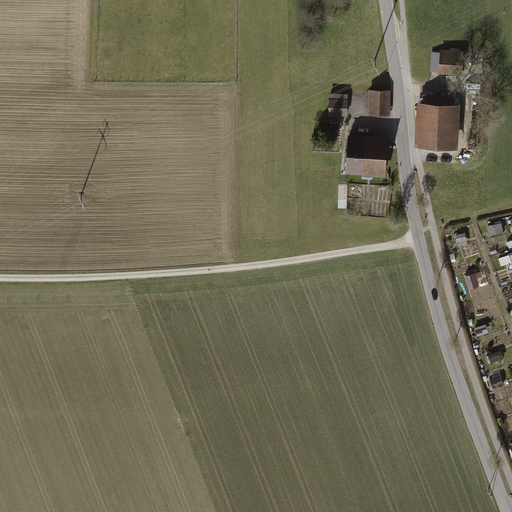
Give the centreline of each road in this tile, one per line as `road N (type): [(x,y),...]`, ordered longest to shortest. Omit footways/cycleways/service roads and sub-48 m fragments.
road 1 (tertiary): [(508,511),(430,287),(386,0)]
road 2 (track): [(419,238),(196,271),(0,277)]
road 3 (track): [(471,217),(511,330)]
